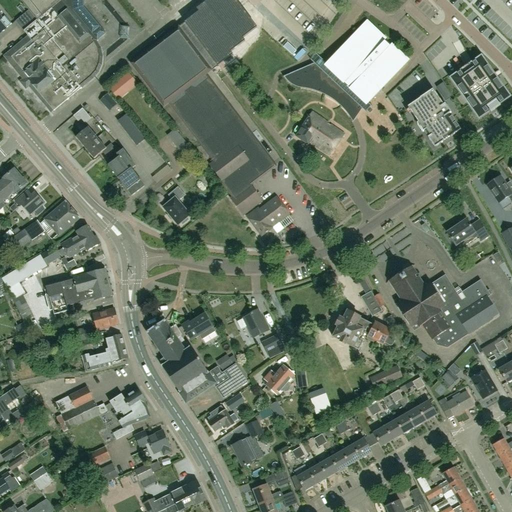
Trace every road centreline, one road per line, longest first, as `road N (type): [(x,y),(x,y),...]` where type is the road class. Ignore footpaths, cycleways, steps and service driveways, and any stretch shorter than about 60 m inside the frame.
road 1 (tertiary): [(130,259),(252,267),(320,253),(511,131)]
road 2 (secondary): [(228,511),(145,367),(130,319),(130,259)]
road 3 (secondary): [(130,259),(119,235),(25,131)]
road 4 (residential): [(350,495),(465,432)]
